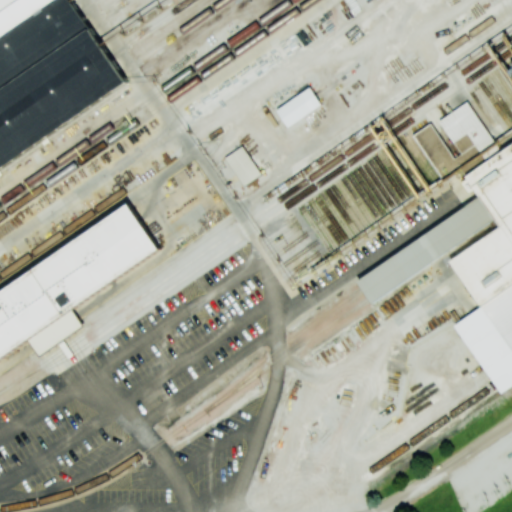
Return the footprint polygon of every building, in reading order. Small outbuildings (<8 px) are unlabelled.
[(0,0),(0,180),(137,86),(126,69),(114,52),(103,35),(93,22),(84,9),(77,0),(0,0)] [(313,88),(279,112),(292,131),(327,106),(318,94),(313,88)] [(469,103),(504,154),(472,175),(467,168),(446,182),(414,136),(417,134),(423,130),(429,126),(432,124),(456,160),(466,154),(443,121),(448,117),(454,113),(469,103)] [(226,159),(246,189),(264,176),(244,147),(226,159)] [(472,175),(475,181),(469,186),(478,198),(484,194),(487,198),(491,204),(496,212),(503,222),(508,229),(458,263),(511,343),(511,148),(504,154),(472,175)] [(364,282),(368,287),(374,296),(380,305),(503,222),(491,204),(487,198),(364,282)] [(0,300),(0,370),(170,253),(137,206),(0,300)]
